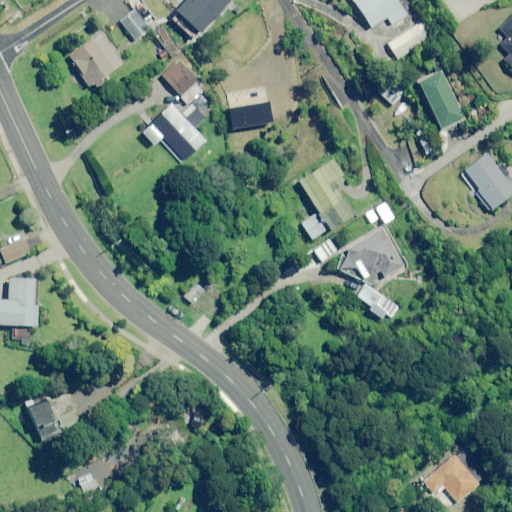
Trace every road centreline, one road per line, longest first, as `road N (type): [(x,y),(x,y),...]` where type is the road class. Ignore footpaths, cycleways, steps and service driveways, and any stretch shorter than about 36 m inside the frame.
road 1 (secondary): [(0,93),(86,256),(250,402),(290,461),(306,511)]
road 2 (residential): [(282,0),(408,191)]
